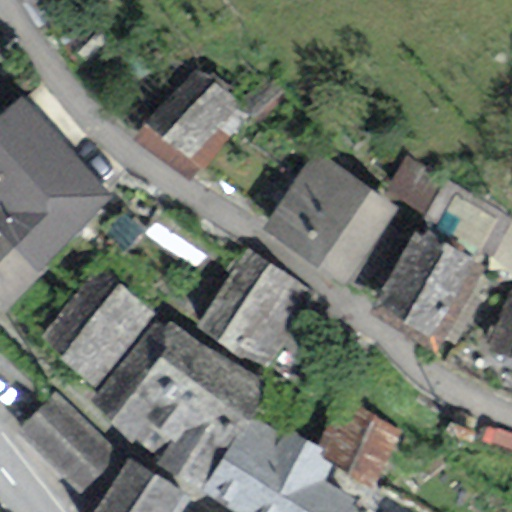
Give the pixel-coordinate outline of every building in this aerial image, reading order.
[(223,90),(197,67),(136,134),(192,184),(281,85),(252,59),(223,90)] [(112,199),(18,99),(0,115),(0,233),(35,271),(43,264),(112,199)] [(260,228),(341,286),(397,208),(316,150),(260,228)] [(404,157),(384,192),(425,216),(446,180),(404,157)] [(511,218),(446,180),(425,216),(370,310),(434,348),(511,218)] [(0,316),(50,270),(43,264),(35,271),(0,233),(0,316)] [(311,292),(244,250),(195,328),(262,370),(311,292)] [(105,269),(39,338),(90,386),(156,317),(105,269)] [(511,291),(509,290),(487,346),(511,356),(511,291)] [(159,316),(90,394),(85,401),(157,463),(199,488),(266,390),(159,316)] [(93,511),(125,462),(54,393),(17,431),(92,511),(93,511)] [(400,432),(338,400),(314,447),(322,452),(318,460),(331,467),(372,487),(400,432)] [(249,419),(203,495),(231,511),(352,511),(358,503),(323,482),(331,467),(318,460),(322,452),(314,447),(254,411),(249,419)] [(169,511),(181,494),(127,459),(125,462),(93,511),(169,511)]
